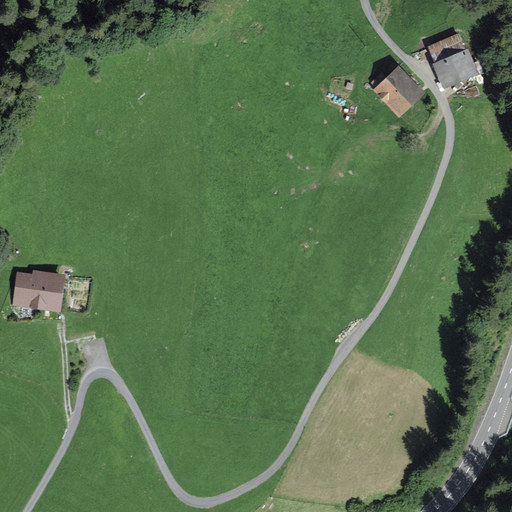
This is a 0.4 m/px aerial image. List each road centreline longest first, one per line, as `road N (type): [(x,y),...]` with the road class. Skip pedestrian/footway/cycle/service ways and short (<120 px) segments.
road 1 (residential): [(27,511),(94,373),(110,374),(127,392),(164,470),(188,500),(228,496),(279,462),(386,296),(449,144),(439,93),(386,38),(365,0)]
road 2 (primary): [(511,370),(480,449),(434,511)]
